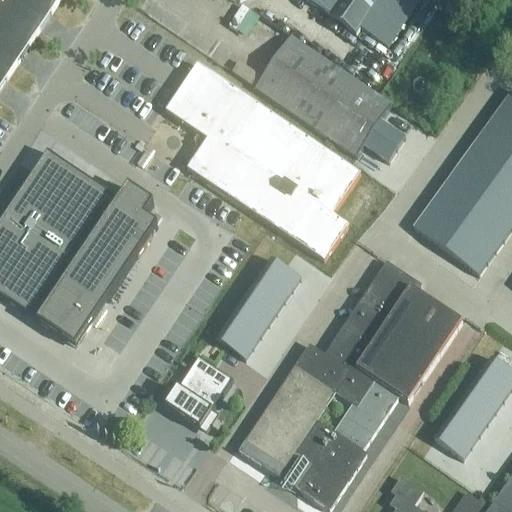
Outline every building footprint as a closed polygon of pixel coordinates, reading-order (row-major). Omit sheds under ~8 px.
[(0,0),(0,91),(62,0),(0,0)] [(360,32),(374,42),(401,0),(298,0),(355,39),(360,32)] [(234,1),(221,22),(248,38),(260,16),(234,1)] [(255,94),(355,161),(362,150),(371,137),(379,124),(391,108),(334,70),(308,52),(291,41),(255,94)] [(323,266),(348,230),(331,219),(359,177),(255,108),(233,94),(197,69),(165,116),(207,145),(188,173),(323,266)] [(511,97),(414,234),(478,281),(511,233),(511,97)] [(395,153),(404,140),(379,124),(371,137),(395,153)] [(386,166),(395,153),(371,137),(362,150),(386,166)] [(47,157),(0,227),(0,301),(75,351),(106,305),(107,306),(157,231),(144,222),(153,209),(127,192),(119,205),(47,157)] [(196,226),(214,200),(189,182),(171,208),(196,226)] [(270,264),(215,347),(245,366),(299,284),(270,264)] [(386,268),(332,349),(334,350),(326,362),(309,351),(238,458),(277,484),(297,496),(320,511),(331,511),(366,460),(362,457),(398,402),(408,408),(462,327),(417,297),(411,293),(415,287),(386,268)] [(141,395),(190,318),(152,294),(103,371),(141,395)] [(177,394),(165,413),(200,436),(202,434),(212,417),(233,386),(198,363),(178,394),(177,394)] [(511,378),(490,363),(435,444),(464,464),(511,393),(511,378)] [(491,511),(511,511),(511,483),(495,508),(491,511)] [(414,511),(413,511),(422,498),(400,484),(391,497),(396,501),(390,510),(392,511),(414,511)] [(491,511),(495,508),(483,499),(480,504),(467,496),(456,511),(491,511)]
